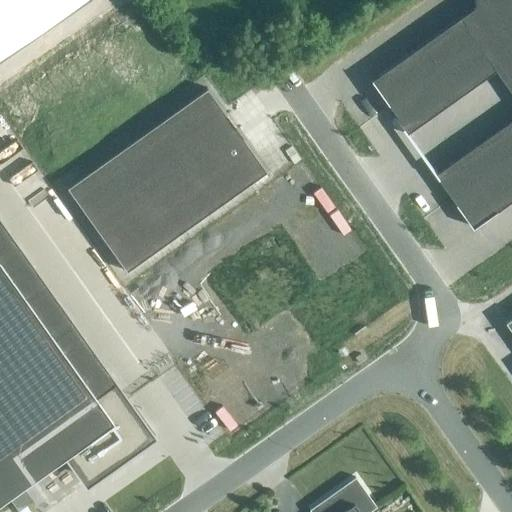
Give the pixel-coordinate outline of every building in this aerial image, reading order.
[(0,0),(0,55),(78,0),(0,0)] [(370,80),(408,134),(498,70),(511,90),(511,120),(437,174),(475,228),(511,201),(511,0),(474,0),(477,4),(370,80)] [(125,271),(266,171),(206,87),(66,187),(125,271)] [(276,264),(204,314),(252,381),(363,302),(293,203),(253,231),(276,264)] [(0,266),(0,497),(66,451),(84,476),(144,434),(106,383),(90,393),(0,266)] [(358,364),(364,360),(360,353),(354,357),(358,364)] [(369,511),(376,507),(355,478),(309,510),(310,511),(369,511)]
